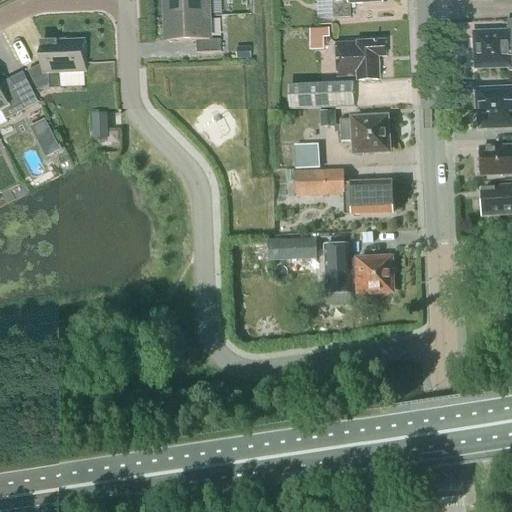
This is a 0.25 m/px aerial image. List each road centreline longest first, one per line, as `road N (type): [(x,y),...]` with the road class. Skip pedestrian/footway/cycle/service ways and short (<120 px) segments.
road 1 (residential): [(443,348),(254,373),(226,361),(208,327),(200,192),(139,117),(129,90),(126,0)]
road 2 (trunk): [(0,498),(511,421)]
road 3 (tertiary): [(441,284),(427,0)]
road 4 (unknown): [(0,407),(207,369),(225,359)]
road 5 (tertiary): [(452,511),(443,348)]
road 6 (residential): [(0,20),(51,1),(126,0)]
